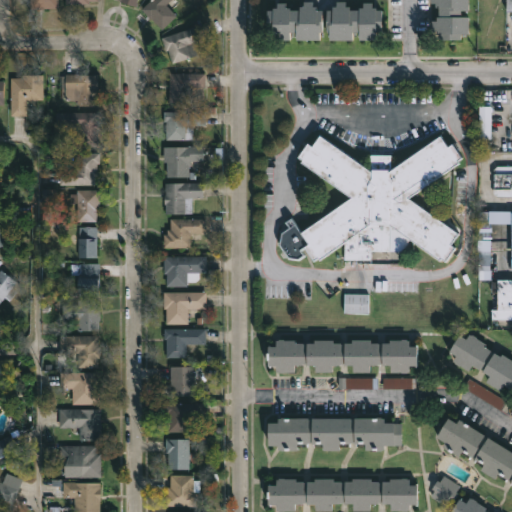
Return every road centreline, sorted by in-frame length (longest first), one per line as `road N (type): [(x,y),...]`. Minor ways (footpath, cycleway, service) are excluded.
road 1 (residential): [(240,0),(243,511)]
road 2 (residential): [(113,44),(134,67),(134,511)]
road 3 (residential): [(511,73),(240,76)]
